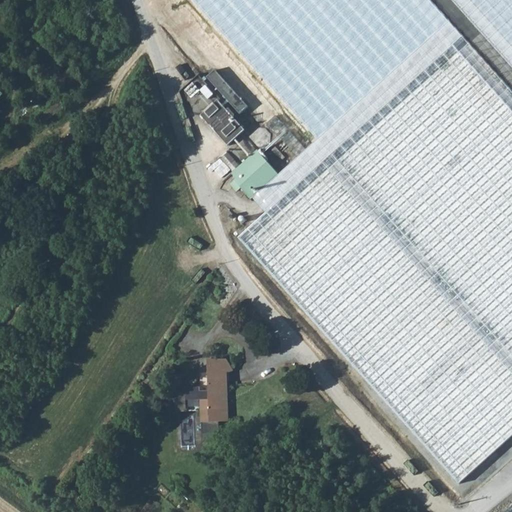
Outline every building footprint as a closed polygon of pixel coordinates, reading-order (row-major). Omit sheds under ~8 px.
[(298,157),(279,175),(251,200),(250,200),(261,212),(237,235),(345,354),(340,358),(467,500),(511,460),(511,91),(449,22),(429,0),(168,0),(161,6),(230,82),(298,157)] [(511,0),(450,0),(511,68),(511,0)] [(215,70),(207,77),(240,114),(249,107),(215,70)] [(39,117),(44,123),(65,107),(60,100),(39,117)] [(218,100),(201,116),(228,146),(245,130),(218,100)] [(268,162),(256,149),(240,165),(232,172),(230,174),(236,180),(232,184),(239,192),(242,189),(251,200),(279,175),(274,168),(276,167),(269,160),(268,162)] [(220,156),(232,172),(240,165),(227,150),(220,156)] [(271,160),(272,162),(273,163),(274,164),(276,164),(278,164),(280,163),(281,162),(282,160),(282,158),(282,156),(281,154),(279,153),(277,152),(275,152),(274,152),(272,153),(271,155),(270,157),(271,160)] [(230,419),(228,369),(210,370),(210,387),(202,388),(202,383),(189,384),(188,386),(177,386),(178,407),(189,407),(189,397),(202,397),(202,415),(202,419),(203,419),(203,430),(221,430),(221,419),(230,419)]
